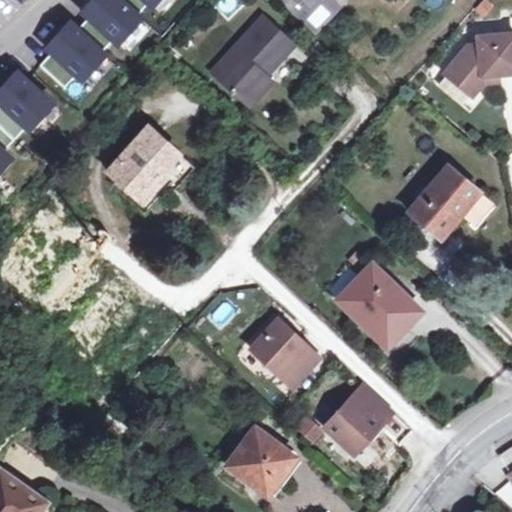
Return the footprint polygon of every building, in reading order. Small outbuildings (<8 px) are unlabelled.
[(116,0),(95,0),(83,14),(89,19),(77,32),(101,54),(113,41),(118,45),(140,21),(136,18),(116,0)] [(150,7),(156,0),(116,0),(136,18),(148,4),(150,7)] [(344,0),(277,0),(311,34),(345,0),(344,0)] [(293,45),(262,18),(211,75),(250,110),(274,82),(267,76),(293,45)] [(77,32),(69,26),(47,50),(52,54),(40,67),(64,89),(76,77),(82,82),(104,57),(101,54),(77,32)] [(485,76),(499,74),(511,72),(511,35),(480,38),(479,47),(467,48),(446,75),(472,96),(485,81),(485,76)] [(29,131),(51,106),(17,75),(0,93),(0,105),(2,106),(0,108),(0,128),(14,141),(26,128),(29,131)] [(180,152),(149,126),(109,172),(142,202),(167,174),(163,171),(180,152)] [(0,171),(10,160),(3,154),(14,141),(0,128),(0,171)] [(480,191),(448,164),(410,211),(443,238),(461,215),(480,191)] [(494,203),(480,191),(461,215),(475,227),(494,203)] [(339,302),(387,347),(420,312),(372,267),(339,302)] [(322,358),(282,321),(254,350),(294,387),(322,358)] [(327,427),(357,454),(396,413),(366,385),(327,427)] [(308,413),(293,425),(309,445),(324,433),(308,413)] [(296,457),(257,427),(226,467),(267,496),(296,457)] [(0,471),(0,511),(34,511),(43,499),(0,471)]
